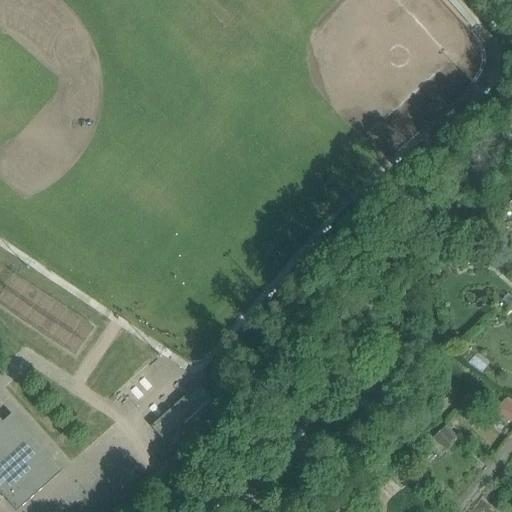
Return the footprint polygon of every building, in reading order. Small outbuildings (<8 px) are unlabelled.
[(470,250),(449,268),(463,284),(484,266),(470,250)] [(235,382),(221,367),(209,378),(223,394),(235,382)] [(179,459),(228,416),(216,401),(199,382),(149,426),(179,459)] [(511,406),(504,400),(494,413),(510,424),(511,421),(511,406)] [(16,511),(62,472),(12,415),(2,423),(0,420),(0,494),(16,511)] [(457,449),(441,432),(420,452),(437,469),(457,449)] [(411,491),(395,473),(374,494),(391,511),(411,491)]
